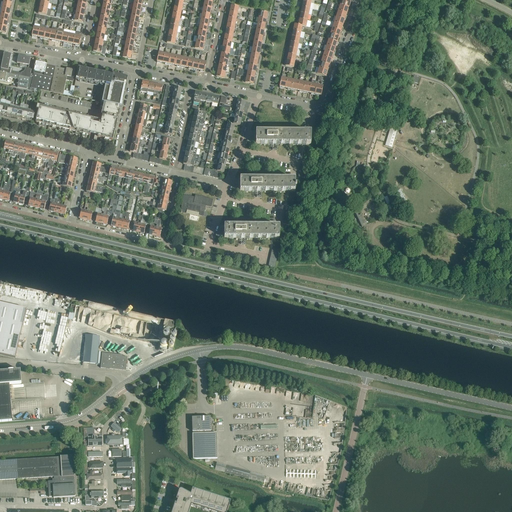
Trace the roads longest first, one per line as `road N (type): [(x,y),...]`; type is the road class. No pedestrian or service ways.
road 1 (secondary): [(0,225),(511,347)]
road 2 (secondary): [(511,336),(0,216)]
road 3 (unclassified): [(511,323),(206,255)]
road 4 (tertiary): [(367,375),(217,347),(184,353),(121,384)]
road 5 (residential): [(112,419),(104,430),(102,507),(5,507)]
road 6 (residential): [(259,96),(322,107),(359,0)]
road 7 (tertiary): [(511,408),(367,375)]
road 8 (residential): [(336,511),(367,375)]
road 9 (tertiary): [(0,427),(69,421),(121,384)]
road 10 (unclassified): [(121,384),(106,373),(0,363)]
